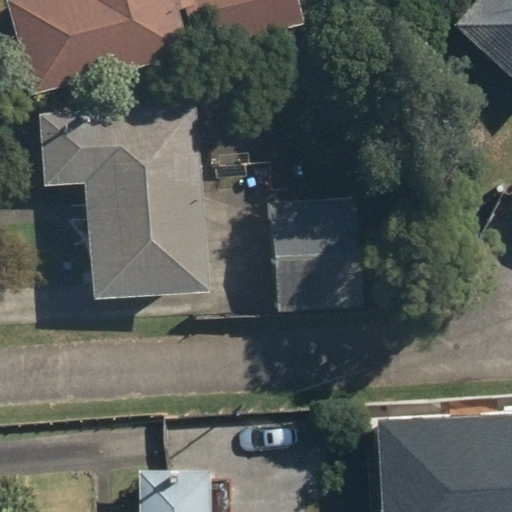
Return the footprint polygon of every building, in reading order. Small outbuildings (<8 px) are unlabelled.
[(0,0),(0,49),(13,100),(171,61),(184,58),(281,34),(273,0),(0,0)] [(511,0),(471,0),(471,1),(479,9),(450,38),(511,99),(511,0)] [(193,114),(20,119),(22,190),(62,192),(65,303),(174,299),(175,317),(344,312),(341,210),(262,212),(261,173),(195,174),(193,114)] [(511,511),(511,415),(381,418),(382,511),(511,511)] [(229,511),(230,481),(134,478),(133,511),(229,511)]
